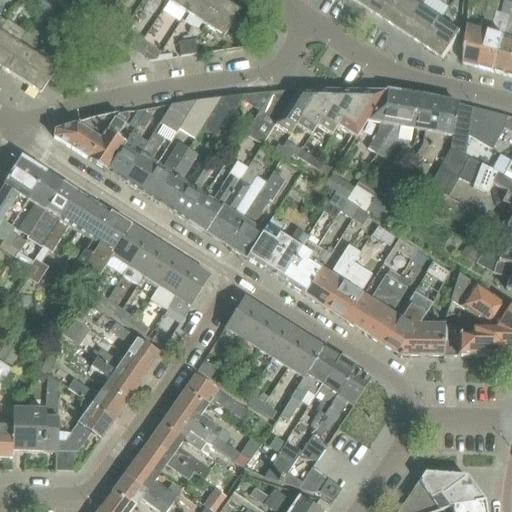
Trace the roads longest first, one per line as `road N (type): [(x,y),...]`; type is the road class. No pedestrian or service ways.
road 1 (unclassified): [(9,498),(86,494),(231,280)]
road 2 (unclassified): [(310,21),(269,77),(116,98),(49,114),(19,132)]
road 3 (unclassified): [(19,132),(231,280)]
road 4 (unclassified): [(231,280),(395,380),(410,420)]
road 5 (unclassified): [(511,101),(400,77),(310,21)]
